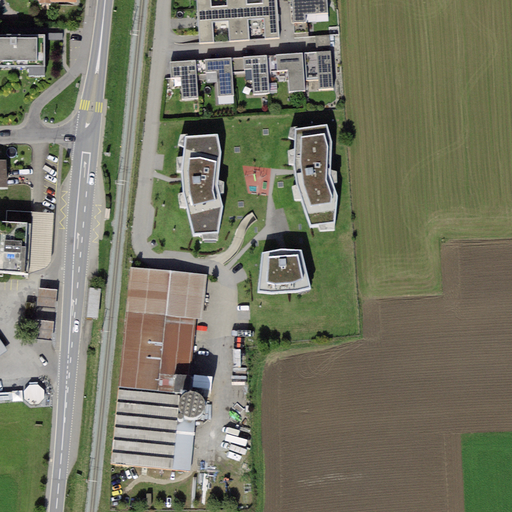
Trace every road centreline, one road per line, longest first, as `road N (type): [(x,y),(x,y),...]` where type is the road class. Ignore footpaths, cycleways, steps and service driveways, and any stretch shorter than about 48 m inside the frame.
road 1 (primary): [(90,135),(57,511)]
road 2 (residential): [(228,285),(212,266),(154,257),(140,247),(164,0)]
road 3 (residential): [(35,135),(35,115),(83,63),(92,0)]
road 4 (primary): [(106,0),(90,135)]
